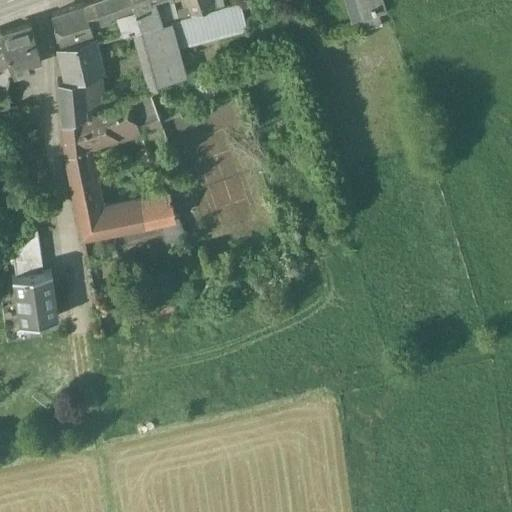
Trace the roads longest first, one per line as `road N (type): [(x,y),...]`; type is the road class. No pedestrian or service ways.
road 1 (track): [(0,463),(511,356)]
road 2 (residential): [(36,0),(83,339)]
road 3 (track): [(108,511),(83,339)]
